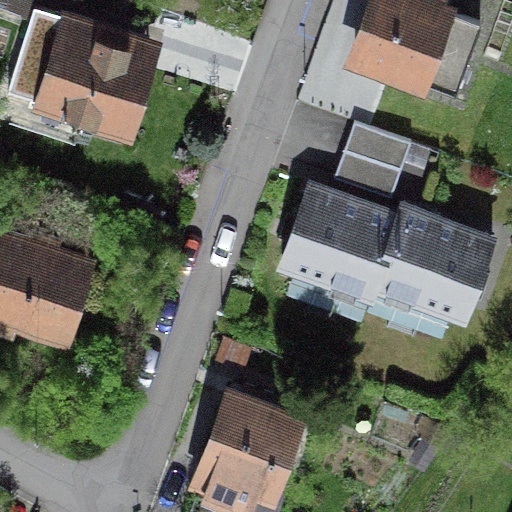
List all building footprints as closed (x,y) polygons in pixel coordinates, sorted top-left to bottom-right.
[(471,21),(413,0),(360,0),(336,68),(442,105),(471,21)] [(162,60),(57,25),(28,112),(132,147),(162,60)] [(411,139),(356,118),(335,173),(390,194),(411,139)] [(367,307),(374,286),(393,234),(302,202),(276,276),(367,307)] [(404,202),(393,234),(374,286),(467,318),(496,234),(404,202)] [(89,263),(0,237),(0,327),(65,346),(89,263)] [(268,511),(304,425),(227,394),(184,499),(214,511),(268,511)]
